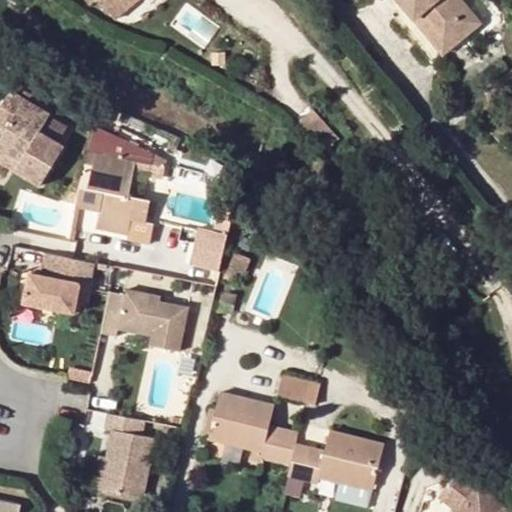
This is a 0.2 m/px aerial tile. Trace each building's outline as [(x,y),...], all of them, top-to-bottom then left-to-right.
[(133,0),(92,0),(108,20),(133,0)] [(448,28),(459,40),(479,24),(459,0),(400,0),(399,1),(414,19),(422,11),(440,34),(448,28)] [(414,19),(443,53),(459,40),(448,28),(440,34),(422,11),(414,19)] [(41,181),(63,144),(58,141),(38,129),(45,117),(48,112),(5,88),(0,97),(0,127),(2,129),(0,132),(0,148),(20,160),(16,168),(41,181)] [(45,117),(38,129),(58,141),(65,128),(45,117)] [(136,137),(88,128),(78,181),(101,184),(98,203),(138,211),(140,197),(156,200),(158,175),(131,171),(136,137)] [(0,148),(0,159),(16,168),(20,160),(0,148)] [(225,269),(229,229),(198,226),(194,266),(225,269)] [(22,300),(73,310),(78,280),(87,282),(91,259),(44,249),(40,272),(28,270),(22,300)] [(120,295),(109,294),(101,336),(116,339),(117,330),(150,338),(149,346),(180,352),(187,309),(157,303),(158,296),(122,290),(120,295)] [(279,394),(307,401),(312,381),(284,374),(279,394)] [(322,384),(312,381),(307,401),(317,403),(322,384)] [(291,466),(297,443),(299,435),(282,430),(280,439),(267,436),(269,427),(274,406),(221,392),(217,410),(211,434),(209,439),(237,446),(265,453),(264,459),(291,466)] [(143,431),(146,415),(109,408),(106,423),(113,424),(108,452),(103,484),(146,492),(156,432),(143,431)] [(203,432),(211,434),(217,410),(209,408),(203,432)] [(280,439),(282,430),(269,427),(267,436),(280,439)] [(383,446),(329,431),(326,450),(323,462),(309,459),(304,481),(318,485),(320,478),(372,492),(383,446)] [(297,443),(291,466),(288,477),(304,481),(309,459),(312,447),(297,443)] [(264,459),(265,453),(237,446),(235,455),(263,462),(264,459)] [(326,450),(312,447),(309,459),(323,462),(326,450)] [(103,484),(108,452),(101,451),(95,483),(103,484)] [(454,511),(510,511),(459,469),(438,494),(457,510),(454,511)] [(0,511),(24,511),(26,502),(0,496),(0,511)]
